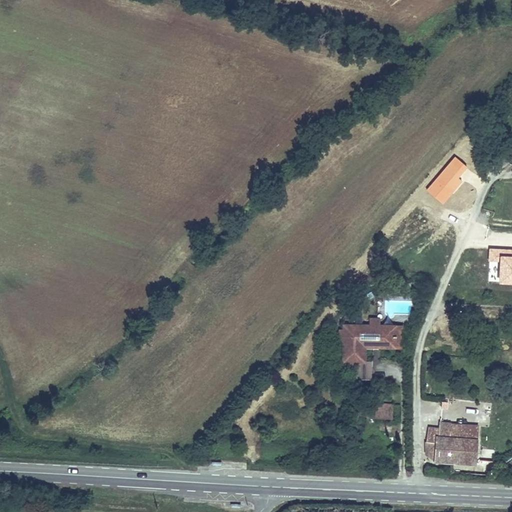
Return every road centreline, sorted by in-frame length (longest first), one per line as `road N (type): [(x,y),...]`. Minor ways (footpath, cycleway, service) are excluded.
road 1 (primary): [(268,486),(0,471)]
road 2 (primary): [(511,498),(268,486)]
